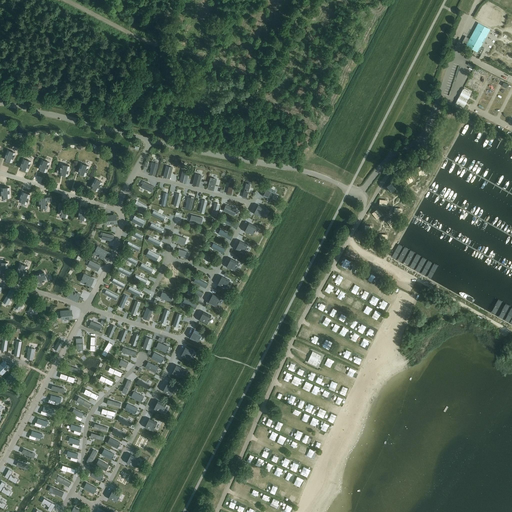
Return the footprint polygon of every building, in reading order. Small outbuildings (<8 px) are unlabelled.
[(483,51),(484,49),(480,47),(489,29),(478,23),(467,45),(474,49),(474,50),(481,54),(483,51)] [(455,103),(455,104),(456,104),(458,105),(460,106),(463,108),(464,107),(465,105),(466,102),(469,96),(471,93),(469,92),(468,91),(466,90),(464,89),(463,89),(461,92),(462,92),(459,98),(457,101),(455,103)] [(67,145),(65,145),(65,142),(60,141),(58,153),(65,154),(67,145)] [(12,162),(15,152),(8,150),(4,159),(12,162)] [(31,161),(24,159),(20,168),(27,171),(31,161)] [(50,162),(42,159),(39,169),(46,172),(50,162)] [(152,162),(149,173),(155,175),(158,163),(152,162)] [(85,175),(89,166),(81,163),(78,173),(85,175)] [(57,173),(67,175),(69,165),(62,164),(60,171),(57,170),(57,173)] [(117,178),(119,174),(109,169),(107,174),(117,178)] [(164,169),(164,177),(174,177),(174,169),(164,169)] [(182,170),(179,181),(186,183),(189,171),(182,170)] [(195,173),(192,185),(199,186),(202,175),(195,173)] [(210,177),(206,184),(214,189),(218,182),(210,177)] [(102,182),(95,178),(90,187),(97,191),(102,182)] [(144,181),(141,187),(151,192),(154,186),(144,181)] [(246,183),(242,197),(247,198),(250,184),(246,183)] [(410,184),(408,187),(422,195),(424,192),(410,184)] [(10,197),(9,187),(0,187),(0,190),(2,190),(2,198),(10,197)] [(267,187),(263,196),(270,199),(275,191),(267,187)] [(19,201),(26,204),(30,194),(23,191),(19,201)] [(39,197),(40,208),(47,207),(47,200),(50,200),(50,197),(39,197)] [(188,197),(185,208),(191,210),(194,198),(188,197)] [(137,199),(132,207),(140,211),(145,203),(137,199)] [(1,212),(6,213),(10,203),(6,201),(1,212)] [(70,207),(60,204),(59,207),(62,208),(60,215),(67,217),(70,207)] [(236,204),(229,207),(233,216),(240,212),(236,204)] [(258,205),(254,213),(261,217),(266,209),(258,205)] [(80,208),(78,218),(86,220),(88,210),(80,208)] [(154,211),(152,215),(163,220),(165,216),(154,211)] [(116,215),(107,216),(108,223),(117,222),(116,215)] [(135,215),(132,221),(142,227),(145,221),(135,215)] [(201,224),(202,218),(191,215),(190,221),(201,224)] [(227,217),(224,222),(236,228),(238,224),(227,217)] [(151,223),(150,227),(161,233),(163,229),(151,223)] [(249,223),(245,231),(252,235),(256,226),(249,223)] [(131,229),(129,233),(140,239),(142,235),(131,229)] [(220,229),(218,233),(230,239),(232,235),(220,229)] [(103,232),(101,239),(113,241),(114,235),(103,232)] [(149,236),(147,240),(159,246),(161,242),(149,236)] [(128,241),(126,245),(138,251),(140,247),(128,241)] [(240,241),(236,249),(243,253),(248,244),(240,241)] [(213,243),(211,247),(223,253),(225,249),(213,243)] [(399,244),(391,257),(395,259),(403,246),(399,244)] [(98,247),(94,253),(103,258),(106,252),(98,247)] [(404,247),(397,260),(401,262),(408,249),(404,247)] [(149,250),(146,255),(156,261),(159,255),(149,250)] [(411,250),(403,263),(407,266),(414,253),(411,250)] [(126,254),(124,258),(135,265),(137,261),(126,254)] [(417,254),(409,267),(413,269),(421,256),(417,254)] [(208,255),(206,260),(217,265),(219,261),(208,255)] [(422,257),(415,270),(419,272),(426,259),(422,257)] [(231,258),(227,267),(234,271),(238,262),(231,258)] [(90,260),(87,266),(98,271),(101,265),(90,260)] [(428,261),(421,274),(425,276),(432,263),(428,261)] [(28,266),(20,263),(17,273),(24,275),(28,266)] [(142,263),(140,267),(151,273),(153,269),(142,263)] [(434,264),(427,277),(431,279),(438,266),(434,264)] [(119,266),(117,270),(129,276),(131,272),(119,266)] [(389,267),(385,274),(392,277),(392,279),(394,280),(396,276),(393,274),(395,270),(389,267)] [(235,272),(244,277),(246,273),(237,268),(235,272)] [(34,276),(39,286),(42,285),(40,282),(47,279),(44,272),(34,276)] [(136,275),(134,279),(145,284),(147,280),(136,275)] [(222,276),(217,285),(225,288),(229,280),(222,276)] [(196,277),(193,282),(205,288),(208,284),(196,277)] [(114,278),(112,282),(123,288),(125,284),(114,278)] [(130,286),(128,290),(139,296),(141,292),(130,286)] [(192,287),(190,291),(201,297),(203,293),(192,287)] [(10,289),(3,302),(7,304),(15,292),(10,289)] [(78,294),(70,290),(67,296),(75,300),(78,294)] [(106,290),(104,294),(116,300),(118,296),(106,290)] [(171,302),(173,296),(162,292),(160,298),(171,302)] [(349,302),(353,295),(348,292),(344,299),(349,302)] [(22,294),(15,307),(20,310),(27,297),(22,294)] [(124,294),(119,306),(123,308),(128,296),(124,294)] [(213,294),(208,302),(216,306),(220,298),(213,294)] [(31,306),(38,310),(42,302),(36,298),(31,306)] [(185,299),(183,303),(195,309),(197,305),(185,299)] [(135,300),(131,313),(136,315),(137,312),(136,312),(140,302),(135,300)] [(160,309),(164,302),(159,300),(156,306),(160,309)] [(498,300),(491,313),(495,315),(502,302),(498,300)] [(506,304),(499,317),(503,319),(510,306),(506,304)] [(147,307),(143,318),(149,320),(153,310),(147,307)] [(165,309),(160,321),(165,323),(169,310),(165,309)] [(71,311),(61,312),(62,319),(71,318),(71,311)] [(204,312),(199,320),(206,324),(211,315),(204,312)] [(177,313),(173,326),(177,327),(182,314),(177,313)] [(91,321),(89,327),(99,331),(102,325),(91,321)] [(112,324),(107,335),(111,336),(116,325),(112,324)] [(371,328),(368,333),(376,337),(378,331),(371,328)] [(123,329),(119,340),(123,342),(127,330),(123,329)] [(194,329),(190,338),(197,342),(202,333),(194,329)] [(135,333),(131,344),(135,346),(139,334),(135,333)] [(147,337),(143,347),(149,350),(153,339),(147,337)] [(59,339),(54,349),(58,351),(63,341),(59,339)] [(105,356),(106,356),(109,351),(108,351),(113,344),(109,342),(102,353),(105,356)] [(158,342),(156,348),(166,352),(169,347),(158,342)] [(137,352),(123,347),(122,351),(121,351),(129,354),(135,356),(137,352)] [(186,347),(181,356),(188,359),(193,351),(186,347)] [(29,348),(27,359),(33,360),(35,349),(29,348)] [(311,354),(311,355),(310,359),(309,358),(307,362),(316,366),(318,362),(320,363),(322,360),(320,359),(321,355),(313,351),(311,354)] [(154,352),(151,358),(161,363),(164,357),(154,352)] [(125,370),(128,362),(121,359),(119,364),(122,366),(121,368),(125,370)] [(4,362),(0,365),(0,371),(3,374),(9,367),(4,362)] [(148,362),(145,367),(155,373),(158,367),(148,362)] [(79,369),(66,365),(65,369),(77,373),(79,369)] [(176,365),(172,373),(179,377),(184,369),(176,365)] [(108,371),(113,373),(121,376),(122,372),(110,367),(108,371)] [(14,369),(6,379),(11,383),(20,374),(14,369)] [(67,380),(73,382),(74,382),(75,378),(61,373),(60,377),(67,380)] [(100,379),(99,379),(104,382),(112,385),(114,381),(101,375),(100,379)] [(131,381),(127,379),(124,387),(122,392),(126,393),(129,387),(131,381)] [(149,385),(139,379),(137,383),(147,389),(149,385)] [(84,387),(92,391),(95,386),(88,381),(84,387)] [(175,386),(167,383),(163,391),(170,395),(175,386)] [(92,392),(86,389),(84,393),(97,399),(99,395),(91,392),(92,392)] [(134,391),(131,397),(141,402),(144,396),(134,391)] [(55,401),(60,402),(61,398),(51,395),(50,399),(49,399),(48,402),(55,404),(55,401)] [(166,404),(158,400),(154,409),(161,413),(166,404)] [(309,402),(307,408),(312,410),(315,404),(309,402)] [(127,403),(125,409),(135,414),(138,408),(127,403)] [(48,412),(52,414),(54,409),(44,406),(42,411),(42,410),(41,413),(47,415),(48,412)] [(74,409),(72,413),(76,415),(75,418),(81,420),(82,418),(81,417),(83,413),(74,409)] [(131,422),(120,417),(118,421),(129,426),(131,422)] [(42,424),(46,426),(48,421),(38,418),(37,422),(36,422),(35,425),(41,427),(42,424)] [(149,418),(145,427),(152,431),(156,422),(149,418)] [(106,432),(108,427),(100,425),(95,423),(93,428),(101,430),(106,432)] [(71,424),(70,428),(75,430),(74,433),(80,435),(81,432),(80,432),(81,427),(71,424)] [(125,434),(114,428),(112,432),(123,438),(125,434)] [(36,437),(41,438),(42,434),(32,431),(31,435),(30,435),(29,438),(35,440),(36,437)] [(43,440),(48,442),(51,435),(46,432),(43,440)] [(140,436),(136,445),(143,448),(147,440),(140,436)] [(70,437),(68,442),(73,443),(72,446),(78,448),(79,445),(78,445),(80,440),(70,437)] [(110,437),(107,443),(117,448),(120,443),(110,437)] [(35,454),(23,449),(22,453),(34,458),(35,454)] [(97,451),(93,449),(89,456),(87,461),(91,463),(94,457),(97,451)] [(104,449),(101,454),(111,459),(114,454),(104,449)] [(68,451),(67,455),(71,457),(70,460),(77,461),(78,459),(77,458),(78,454),(68,451)] [(138,458),(131,454),(127,462),(134,466),(138,458)] [(99,460),(96,465),(106,471),(109,465),(99,460)] [(30,466),(18,461),(16,465),(28,470),(30,466)] [(61,469),(66,471),(67,471),(74,473),(76,469),(63,465),(61,469)] [(112,468),(111,470),(109,468),(106,474),(112,477),(116,469),(112,468)] [(9,469),(5,476),(16,483),(18,478),(11,474),(12,471),(9,469)] [(93,470),(90,476),(100,481),(103,475),(93,470)] [(122,472),(117,480),(125,484),(129,476),(122,472)] [(62,483),(69,487),(71,483),(65,479),(58,475),(56,480),(62,483)] [(2,481),(0,484),(0,489),(9,495),(11,491),(4,487),(5,484),(2,481)] [(87,483),(84,488),(94,494),(97,488),(87,483)] [(56,494),(62,497),(64,493),(57,490),(51,487),(50,487),(49,491),(56,494)] [(116,502),(117,500),(118,498),(119,498),(119,497),(119,496),(120,493),(120,494),(121,493),(113,489),(112,490),(113,490),(108,498),(113,500),(116,502)] [(51,511),(55,504),(44,498),(42,502),(49,506),(48,509),(51,511)]
